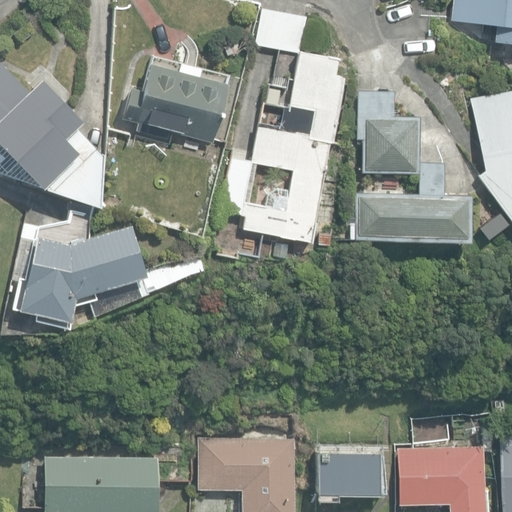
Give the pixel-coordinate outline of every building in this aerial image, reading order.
[(492,40),(511,42),(511,0),(452,0),(451,19),(494,24),(492,40)] [(297,53),(299,53),(299,52),(305,16),(260,8),(253,44),(297,53)] [(241,228),(310,240),(340,75),(334,74),(337,59),(299,52),(299,53),(297,53),(288,106),(311,110),(307,130),(258,121),(251,159),(231,155),(221,210),(244,214),(241,228)] [(167,131),(210,142),(228,75),(152,55),(143,89),(130,86),(122,117),(138,122),(136,129),(166,137),(167,131)] [(0,172),(2,174),(100,207),(103,155),(76,126),(82,121),(41,78),(28,90),(0,59),(0,172)] [(477,175),(511,222),(511,87),(467,97),(483,170),(477,175)] [(360,172),(417,173),(418,161),(419,115),(393,115),(394,90),(354,90),(353,138),(361,138),(360,172)] [(418,161),(417,173),(417,192),(354,191),(353,239),(468,241),(469,194),(441,193),(441,162),(418,161)] [(89,236),(90,214),(70,209),(67,221),(37,225),(23,222),(9,279),(17,281),(10,308),(35,314),(34,319),(67,327),(73,306),(89,300),(93,315),(146,292),(146,291),(187,273),(202,269),(197,251),(144,270),(131,224),(89,236)] [(478,227),(487,238),(506,224),(498,212),(478,227)] [(493,333),(509,330),(506,313),(490,316),(493,333)] [(511,511),(511,428),(496,429),(498,511),(511,511)] [(239,511),(291,511),(292,437),(197,436),(196,488),(240,488),(239,511)] [(446,501),(446,511),(483,511),(481,444),(395,447),(397,503),(446,501)] [(315,491),(377,491),(377,449),(315,449),(315,491)] [(65,511),(86,511),(87,510),(156,511),(156,456),(44,455),(44,510),(65,511)]
